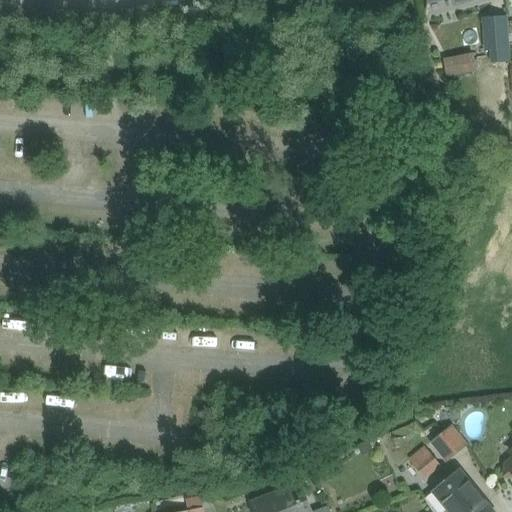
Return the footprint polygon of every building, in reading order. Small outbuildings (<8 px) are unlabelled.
[(506,17),(483,18),(486,52),(509,50),(506,17)] [(473,57),(445,62),(448,77),(476,71),(473,57)] [(450,427),(431,442),(446,461),(465,446),(450,427)] [(424,448),(402,466),(417,486),(440,466),(424,448)] [(511,464),(504,464),(503,477),(511,477),(511,464)] [(491,511),(458,472),(434,492),(426,499),(434,511),(444,511),(448,509),(450,511),(491,511)] [(304,511),(294,486),(250,504),(253,511),(304,511)]
